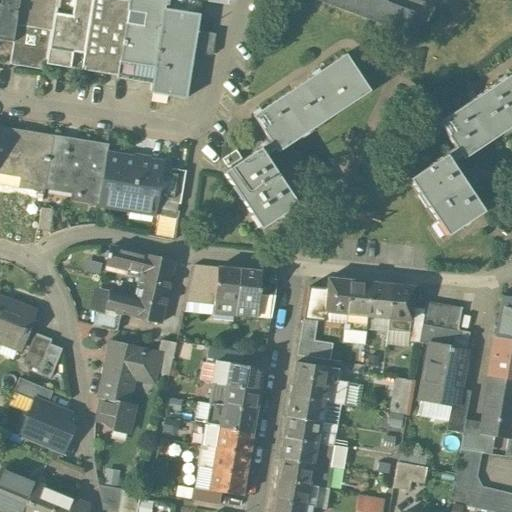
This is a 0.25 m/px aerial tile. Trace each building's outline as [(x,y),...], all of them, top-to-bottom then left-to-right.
[(18,0),(0,0),(0,40),(12,43),(14,32),(18,0)] [(55,0),(18,0),(14,32),(15,32),(19,33),(14,65),(44,70),(45,65),(55,0)] [(91,0),(55,0),(45,65),(81,70),(91,0)] [(128,0),(91,0),(81,70),(116,76),(128,0)] [(164,0),(128,0),(116,76),(116,79),(151,84),(164,0)] [(201,1),(191,0),(164,0),(151,84),(150,93),(185,99),(192,54),(196,32),(201,1)] [(414,12),(380,0),(310,0),(406,34),(414,12)] [(214,34),(196,32),(192,54),(211,57),(214,34)] [(345,55),(254,115),(270,139),(275,147),(279,152),(370,92),(345,55)] [(511,73),(440,122),(461,154),(464,159),(511,127),(511,73)] [(52,138),(0,129),(0,170),(24,174),(23,184),(44,187),(45,184),(52,138)] [(107,147),(52,138),(45,184),(77,189),(75,198),(98,202),(106,154),(107,147)] [(295,204),(263,155),(275,147),(270,139),(221,172),(258,228),(295,204)] [(456,146),(407,180),(446,235),(482,211),(450,163),(461,154),(456,146)] [(162,163),(106,154),(99,196),(155,205),(162,163)] [(185,171),(170,169),(164,202),(179,205),(185,171)] [(52,210),(41,208),(37,231),(49,233),(52,210)] [(144,256),(110,247),(108,254),(107,254),(106,258),(107,258),(106,265),(140,273),(144,256)] [(174,262),(144,255),(144,256),(140,273),(137,285),(167,293),(174,262)] [(216,267),(193,265),(185,301),(213,306),(213,301),(216,267)] [(239,269),(216,267),(213,301),(236,303),(239,269)] [(261,272),(239,269),(236,303),(258,305),(260,285),(261,272)] [(349,280),(327,278),(325,291),(324,311),(346,314),(349,280)] [(370,283),(349,280),(346,314),(367,316),(370,283)] [(391,285),(370,283),(367,316),(388,318),(391,285)] [(167,293),(137,285),(134,298),(130,316),(160,323),(167,293)] [(276,286),(260,285),(258,305),(257,317),(271,318),(276,286)] [(413,287),(391,285),(388,318),(410,320),(411,307),(413,287)] [(325,291),(308,290),(303,319),(317,321),(344,325),(346,314),(324,311),(325,291)] [(134,298),(109,292),(105,310),(130,316),(134,298)] [(31,309),(0,296),(0,343),(16,350),(25,331),(22,330),(31,309)] [(511,299),(503,299),(499,323),(494,323),(491,338),(495,338),(511,340),(511,299)] [(236,303),(213,301),(213,306),(212,313),(235,315),(236,303)] [(473,310),(426,301),(424,309),(422,324),(460,331),(468,332),(473,310)] [(258,305),(236,303),(235,315),(235,316),(257,318),(257,317),(258,305)] [(424,309),(411,307),(410,320),(408,333),(407,333),(406,341),(418,343),(422,324),(424,309)] [(410,320),(388,318),(387,331),(407,333),(408,333),(410,320)] [(317,321),(303,319),(297,355),(329,361),(332,344),(313,341),(317,321)] [(460,331),(422,324),(418,343),(430,345),(430,344),(451,348),(454,336),(459,337),(460,331)] [(51,340),(34,333),(22,363),(39,370),(49,344),(51,340)] [(511,340),(495,338),(489,376),(511,379),(511,340)] [(160,354),(110,342),(97,397),(102,398),(128,404),(134,379),(154,383),(160,354)] [(61,349),(49,344),(39,370),(37,374),(49,379),(61,349)] [(451,348),(430,344),(430,345),(420,399),(450,405),(455,406),(459,389),(466,350),(451,348)] [(243,352),(209,346),(206,363),(215,365),(229,367),(230,364),(241,365),(243,352)] [(328,367),(296,362),(290,396),(322,401),(328,367)] [(241,365),(230,364),(229,367),(226,385),(258,391),(262,369),(241,365)] [(229,367),(215,365),(212,383),(226,385),(229,367)] [(338,369),(328,367),(322,401),(343,405),(346,383),(336,381),(338,369)] [(511,431),(511,379),(489,376),(481,431),(480,435),(487,436),(511,440),(511,431)] [(393,412),(412,412),(413,378),(394,377),(393,412)] [(52,392),(19,378),(13,392),(35,401),(35,400),(47,405),(52,392)] [(258,391),(226,385),(223,406),(255,412),(258,391)] [(459,389),(455,406),(450,405),(446,430),(463,433),(464,428),(470,391),(459,389)] [(322,401),(290,396),(286,417),(319,422),(322,401)] [(128,404),(102,398),(97,421),(108,423),(112,429),(127,433),(132,410),(128,404)] [(47,405),(35,400),(35,401),(29,415),(27,414),(24,415),(19,428),(20,431),(22,432),(21,435),(61,452),(69,433),(67,426),(64,425),(68,414),(47,405)] [(255,412),(223,406),(219,427),(251,432),(255,412)] [(319,422),(286,417),(283,438),(315,443),(317,432),(319,422)] [(251,432),(219,427),(216,448),(248,453),(251,432)] [(481,431),(464,428),(463,433),(460,450),(481,453),(484,454),(487,436),(480,435),(481,431)] [(334,435),(317,432),(315,443),(331,446),(334,435)] [(315,443),(283,438),(279,459),(312,464),(315,443)] [(248,453),(216,448),(212,469),(244,474),(248,453)] [(511,511),(511,493),(482,487),(477,476),(481,453),(460,450),(459,450),(449,503),(490,511),(511,511)] [(312,464),(279,459),(276,480),(308,485),(312,464)] [(426,468),(397,462),(392,488),(408,491),(410,482),(423,484),(426,468)] [(244,474),(212,469),(209,491),(241,496),(244,474)] [(26,511),(37,485),(0,470),(0,510),(4,511),(26,511)] [(308,485),(276,480),(272,501),(290,504),(288,511),(309,511),(310,507),(324,509),(327,488),(308,485)] [(69,511),(75,501),(37,485),(26,511),(69,511)] [(117,511),(121,489),(98,485),(102,510),(112,511),(117,511)] [(136,511),(141,492),(121,489),(117,511),(136,511)] [(381,511),(384,501),(357,496),(354,511),(381,511)] [(86,511),(89,506),(75,501),(69,511),(86,511)] [(288,511),(290,504),(272,501),(270,511),(288,511)]
